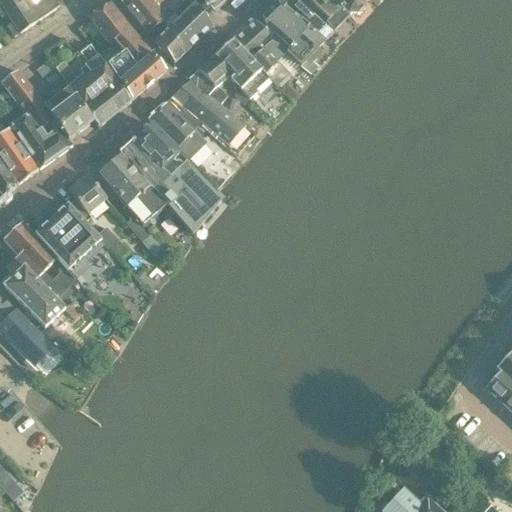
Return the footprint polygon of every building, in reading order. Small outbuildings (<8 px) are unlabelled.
[(12,0),(0,8),(0,16),(2,19),(7,15),(13,24),(7,27),(15,39),(20,35),(38,24),(38,23),(33,16),(31,18),(29,15),(37,9),(36,7),(35,8),(30,0),(12,0)] [(0,0),(0,8),(12,0),(0,0)] [(60,9),(54,0),(47,0),(36,7),(37,9),(29,15),(31,18),(33,16),(38,23),(60,9)] [(117,0),(146,34),(169,18),(159,5),(167,0),(117,0)] [(339,9),(329,0),(278,0),(314,33),(315,32),(324,40),(341,24),(347,18),(339,9)] [(364,0),(335,0),(348,14),(356,15),(365,7),(365,3),(364,0)] [(95,14),(87,19),(88,20),(107,46),(115,42),(125,51),(136,66),(151,54),(109,5),(95,14)] [(300,65),(316,49),(322,42),(283,6),(263,26),(290,51),(288,53),(300,65)] [(196,8),(182,20),(200,40),(213,28),(196,8)] [(182,20),(169,32),(187,52),(200,40),(182,20)] [(255,20),(233,40),(270,78),(278,86),(290,75),(277,62),(289,51),(288,50),(255,20)] [(169,32),(155,44),(174,65),(187,52),(169,32)] [(257,90),(267,80),(270,78),(233,40),(215,56),(232,73),(233,74),(229,78),(235,83),(236,82),(250,99),(259,91),(257,90)] [(82,75),(68,86),(69,88),(85,109),(118,85),(119,84),(105,66),(90,47),(80,55),(88,66),(80,72),(82,75)] [(122,54),(107,65),(132,102),(166,73),(151,54),(136,66),(125,51),(122,54)] [(215,56),(190,78),(191,79),(209,95),(221,106),(227,98),(216,88),(218,86),(232,73),(215,56)] [(63,62),(55,68),(65,83),(74,76),(63,62)] [(7,92),(0,96),(0,103),(8,114),(18,106),(23,113),(24,112),(27,118),(29,117),(39,132),(55,121),(44,107),(18,73),(1,85),(7,92)] [(190,79),(174,95),(175,96),(203,122),(229,147),(245,129),(220,106),(209,96),(190,79)] [(118,85),(85,109),(95,123),(99,129),(131,103),(130,103),(118,85)] [(95,123),(85,109),(69,88),(44,107),(55,121),(69,141),(95,123)] [(167,101),(149,117),(189,160),(206,143),(194,130),(203,122),(175,96),(168,102),(167,101)] [(17,117),(7,124),(40,169),(41,170),(73,147),(69,141),(55,121),(39,132),(29,117),(27,118),(23,121),(17,117)] [(40,169),(7,124),(4,126),(0,120),(0,161),(18,186),(40,169)] [(167,207),(168,206),(193,236),(221,203),(186,165),(178,173),(169,163),(180,153),(154,126),(136,143),(134,141),(121,153),(123,155),(167,207)] [(123,155),(99,176),(127,208),(135,217),(131,221),(125,225),(153,258),(163,251),(144,228),(167,207),(123,155)] [(0,195),(3,199),(18,186),(0,161),(0,195)] [(69,205),(66,208),(67,209),(83,226),(86,224),(90,220),(87,216),(89,214),(107,199),(95,184),(89,176),(70,191),(76,200),(69,205)] [(66,208),(34,236),(57,261),(65,269),(68,273),(74,279),(75,280),(83,289),(84,288),(96,277),(111,263),(103,254),(105,252),(94,239),(83,226),(67,209),(66,208)] [(23,224),(4,241),(19,256),(15,260),(24,269),(25,269),(42,287),(54,299),(55,298),(56,297),(58,299),(74,284),(72,282),(74,280),(74,279),(68,273),(65,269),(64,270),(52,282),(44,274),(57,261),(34,236),(23,224)] [(106,229),(96,238),(107,250),(112,256),(122,247),(106,229)] [(24,269),(4,288),(45,329),(65,310),(54,299),(42,287),(25,269),(24,269)] [(0,292),(0,307),(1,308),(8,302),(9,301),(0,292)] [(0,326),(0,327),(0,326),(0,335),(33,369),(37,365),(54,349),(8,302),(1,308),(0,307),(0,326)] [(70,305),(65,310),(75,320),(81,315),(70,305)] [(511,385),(511,354),(511,353),(495,371),(499,375),(499,374),(511,385)] [(484,391),(511,416),(511,385),(499,374),(499,375),(484,391)] [(403,492),(385,511),(441,511),(427,498),(419,506),(403,492)]
